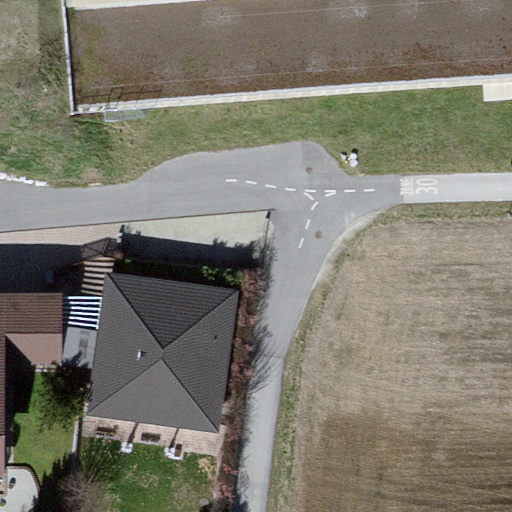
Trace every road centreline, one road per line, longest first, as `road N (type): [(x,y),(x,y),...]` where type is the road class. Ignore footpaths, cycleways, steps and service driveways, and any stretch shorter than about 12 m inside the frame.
road 1 (motorway): [(0,68),(511,25)]
road 2 (residential): [(289,204),(258,511)]
road 3 (residential): [(289,204),(0,218)]
